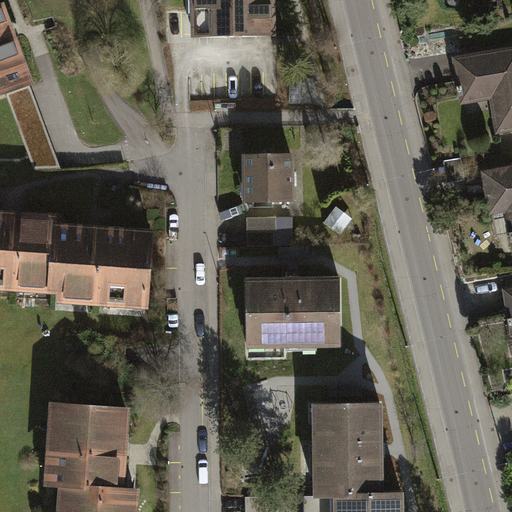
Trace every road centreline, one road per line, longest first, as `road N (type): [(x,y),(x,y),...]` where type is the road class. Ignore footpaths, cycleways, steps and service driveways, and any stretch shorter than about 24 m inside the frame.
road 1 (residential): [(204,511),(193,173),(209,123),(385,119)]
road 2 (tertiary): [(481,511),(385,119)]
road 3 (tertiary): [(385,119),(356,0)]
